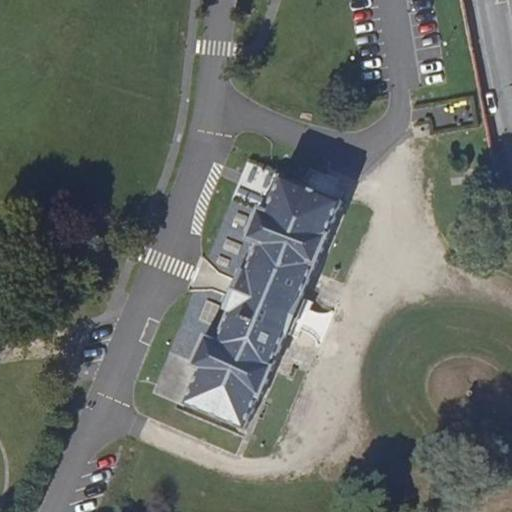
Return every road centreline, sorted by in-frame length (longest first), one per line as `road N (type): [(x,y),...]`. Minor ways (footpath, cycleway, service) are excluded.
road 1 (unknown): [(511,487),(459,486),(380,459),(217,449),(100,410)]
road 2 (unknown): [(406,230),(341,334),(286,457)]
road 3 (unknown): [(406,230),(440,264),(511,304)]
